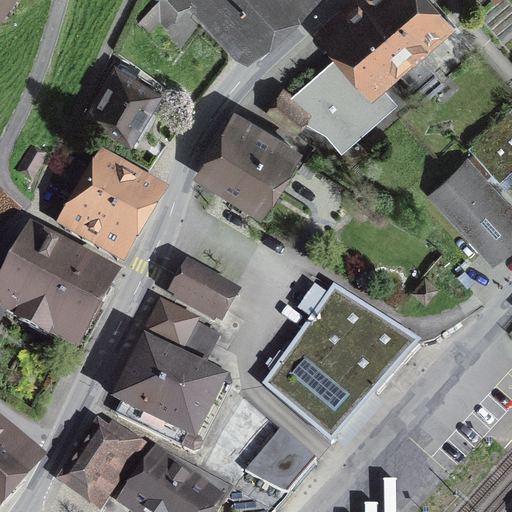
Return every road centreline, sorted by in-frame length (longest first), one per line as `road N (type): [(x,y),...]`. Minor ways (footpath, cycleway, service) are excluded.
road 1 (tertiary): [(326,0),(233,89),(198,139),(54,460)]
road 2 (residential): [(511,292),(318,511)]
road 3 (residential): [(60,0),(0,165),(6,184),(37,215),(0,249)]
